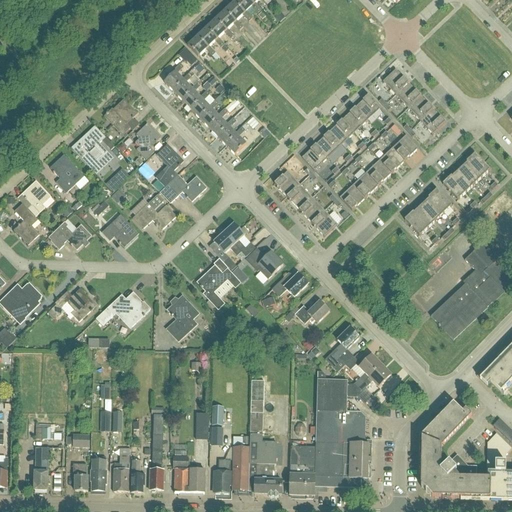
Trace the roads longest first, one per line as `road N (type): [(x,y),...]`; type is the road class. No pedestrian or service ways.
road 1 (residential): [(0,244),(27,265),(150,268),(238,189)]
road 2 (residential): [(238,189),(402,38)]
road 3 (residential): [(476,115),(317,268)]
road 4 (residential): [(440,396),(317,268)]
road 5 (residential): [(0,194),(128,75)]
road 6 (residential): [(173,511),(0,506)]
road 7 (residential): [(238,189),(128,75)]
road 8 (residential): [(0,94),(99,0)]
road 9 (residential): [(440,396),(404,441),(400,511)]
